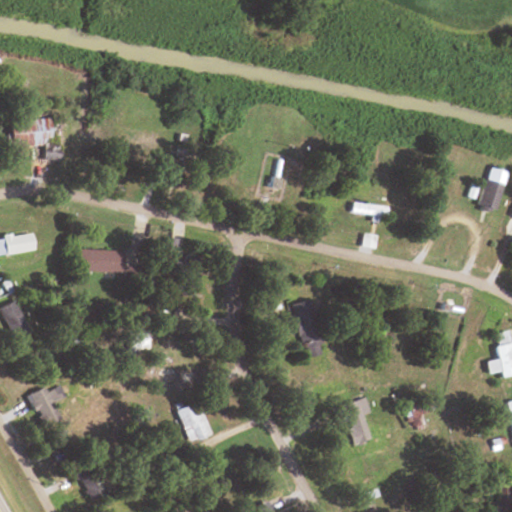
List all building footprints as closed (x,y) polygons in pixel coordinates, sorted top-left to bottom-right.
[(54,120),(0,121),(0,127),(0,150),(34,149),(35,160),(54,160),(54,120)] [(334,167),(314,167),(314,183),(334,183),(334,167)] [(148,185),(167,185),(167,168),(148,168),(148,185)] [(498,174),(479,168),(468,207),(487,213),(498,174)] [(343,216),(378,218),(379,206),(343,204),(343,216)] [(0,254),(28,250),(25,233),(0,237),(0,254)] [(367,238),(358,237),(357,241),(354,240),(354,246),(365,248),(367,238)] [(116,251),(67,250),(67,272),(116,273),(116,251)] [(196,258),(169,253),(162,293),(188,298),(196,258)] [(0,303),(0,333),(3,340),(22,330),(6,300),(0,303)] [(287,303),(297,358),(316,355),(306,300),(287,303)] [(504,351),(500,331),(484,334),(489,361),(486,361),(489,379),(511,374),(511,356),(511,350),(504,351)] [(123,351),(142,351),(142,333),(123,333),(123,351)] [(152,349),(153,383),(176,382),(176,362),(170,362),(170,349),(152,349)] [(36,388),(20,395),(35,428),(53,419),(46,404),(59,398),(53,386),(38,392),(36,388)] [(333,405),(345,446),(363,441),(356,416),(363,414),(358,397),(333,405)] [(204,434),(190,400),(168,410),(183,443),(204,434)] [(93,478),(77,467),(66,480),(82,492),(93,478)] [(480,503),(480,511),(504,511),(505,483),(491,482),(491,503),(480,503)] [(265,511),(262,501),(243,507),(245,511),(265,511)]
